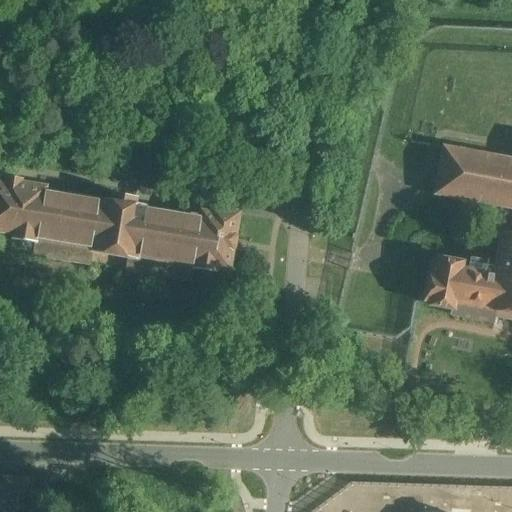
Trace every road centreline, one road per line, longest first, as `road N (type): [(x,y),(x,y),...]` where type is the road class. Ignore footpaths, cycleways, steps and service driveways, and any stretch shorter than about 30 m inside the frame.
road 1 (residential): [(284,465),(306,120),(305,0)]
road 2 (residential): [(284,465),(0,457)]
road 3 (residential): [(511,472),(284,465)]
